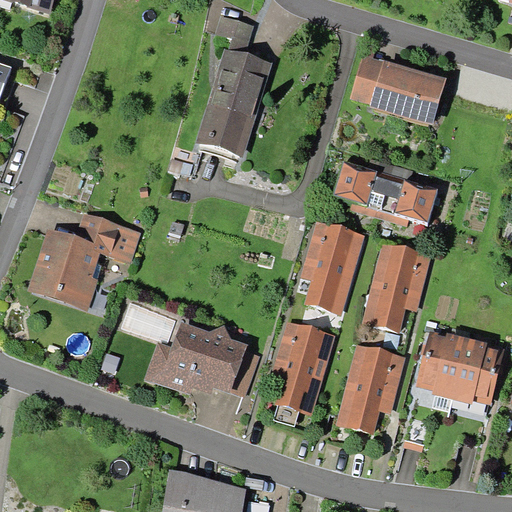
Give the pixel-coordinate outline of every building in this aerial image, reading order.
[(0,0),(45,14),(49,0),(0,0)] [(236,159),(237,160),(238,158),(237,158),(264,69),(265,70),(266,68),(228,57),(232,43),(244,46),(248,32),(249,32),(250,31),(219,21),(219,22),(219,23),(215,36),(214,36),(214,37),(231,43),(199,146),(198,146),(197,147),(199,148),(197,154),(234,166),(236,159)] [(429,126),(440,90),(361,66),(351,98),(373,104),(372,109),(429,126)] [(0,70),(0,97),(9,74),(0,70)] [(381,207),(388,181),(341,168),(331,201),(365,211),(367,203),(381,207)] [(435,195),(388,181),(381,207),(394,211),(392,219),(425,229),(435,195)] [(125,265),(135,237),(84,221),(75,248),(67,245),(64,252),(46,246),(32,291),(77,305),(77,304),(87,307),(99,269),(90,266),(94,255),(125,265)] [(326,231),(316,228),(302,276),(312,279),(304,308),(328,315),(337,286),(341,287),(350,239),(350,238),(326,231)] [(403,306),(413,309),(425,261),(415,259),(415,258),(390,252),(391,253),(374,299),(378,300),(371,329),(395,336),(403,306)] [(283,379),(274,408),(298,415),(306,385),(311,386),(320,340),(321,338),(286,329),(272,376),(283,379)] [(167,373),(225,394),(240,354),(223,348),(223,346),(219,336),(210,341),(209,343),(181,333),(167,373)] [(417,386),(452,395),(464,349),(428,340),(417,386)] [(487,404),(499,358),(464,349),(452,395),(487,404)] [(353,401),(345,431),(369,437),(377,408),(387,410),(400,363),(389,360),(365,353),(365,355),(348,400),(353,401)] [(105,358),(100,372),(110,376),(115,361),(105,358)] [(188,484),(171,481),(165,511),(233,511),(235,499),(211,492),(188,488),(188,484)]
